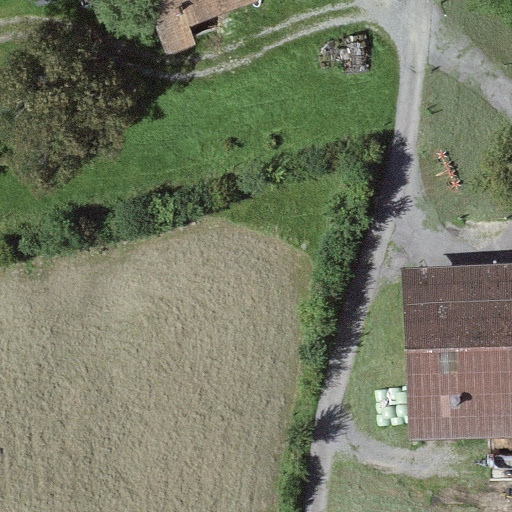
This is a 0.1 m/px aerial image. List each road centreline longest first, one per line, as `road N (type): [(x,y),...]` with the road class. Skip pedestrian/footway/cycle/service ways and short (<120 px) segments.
road 1 (track): [(421,23),(381,243),(324,418),(313,511)]
road 2 (track): [(421,23),(353,12),(299,25),(214,65),(158,68),(51,25),(0,34)]
